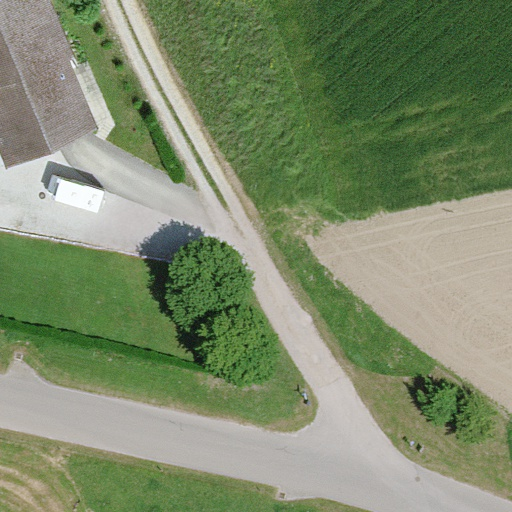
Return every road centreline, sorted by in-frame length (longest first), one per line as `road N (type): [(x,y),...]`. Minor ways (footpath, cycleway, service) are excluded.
road 1 (unclassified): [(0,400),(358,480),(456,511)]
road 2 (track): [(118,0),(229,215)]
